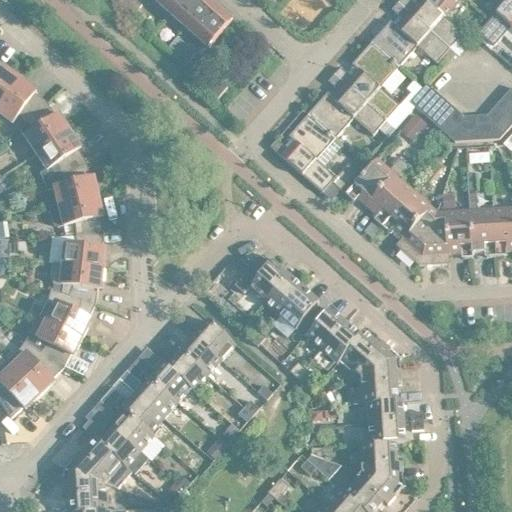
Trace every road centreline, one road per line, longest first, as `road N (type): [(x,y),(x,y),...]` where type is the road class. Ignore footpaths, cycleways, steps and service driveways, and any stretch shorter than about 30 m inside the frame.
road 1 (residential): [(511,286),(419,289),(250,140),(315,64)]
road 2 (residential): [(149,323),(137,135),(0,7)]
road 3 (residential): [(419,511),(438,489),(435,371),(426,354),(269,219)]
road 4 (residential): [(10,472),(34,456),(149,323)]
road 5 (residential): [(149,323),(243,226),(269,219)]
